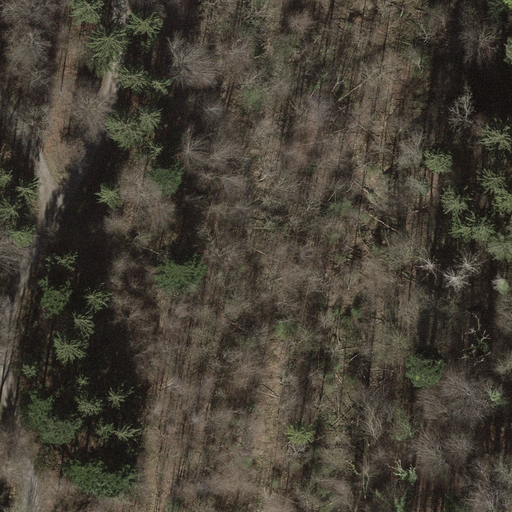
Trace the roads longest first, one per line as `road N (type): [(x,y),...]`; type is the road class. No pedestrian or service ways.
road 1 (track): [(120,0),(126,42),(105,126),(52,213),(12,308),(4,376),(29,471),(31,511)]
road 2 (track): [(259,511),(269,407),(246,177),(190,0)]
road 3 (track): [(0,97),(39,157),(52,213)]
